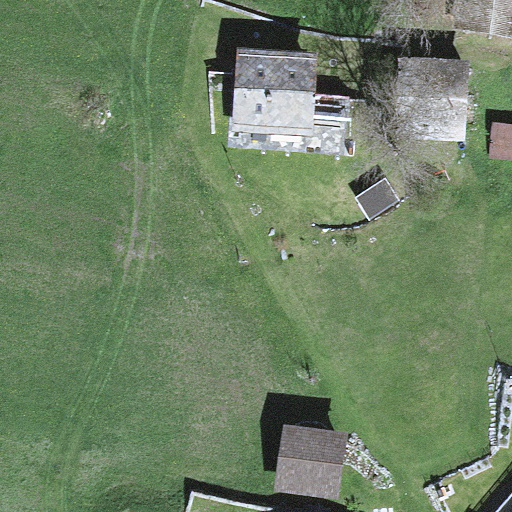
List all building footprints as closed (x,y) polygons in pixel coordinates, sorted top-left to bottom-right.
[(511,0),(460,0),(456,25),(511,34),(511,0)] [(312,55),(240,52),(237,145),(344,149),(345,105),(311,103),(312,55)] [(463,63),(400,62),(399,135),(461,137),(463,63)] [(511,126),(495,126),(493,156),(511,156),(511,126)] [(394,199),(383,182),(358,198),(369,215),(394,199)] [(341,436),(286,428),(278,489),(333,496),(341,436)]
